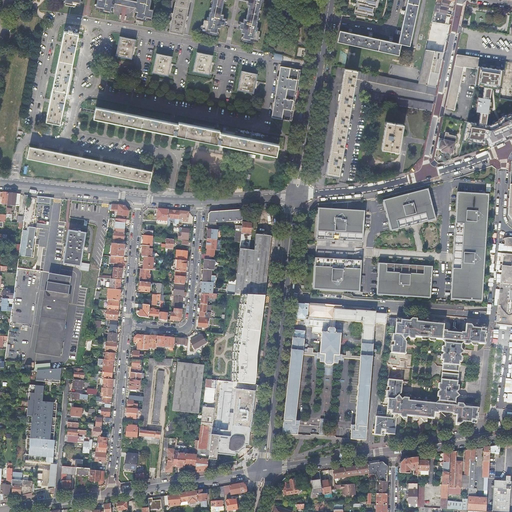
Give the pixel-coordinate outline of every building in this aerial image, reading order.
[(97,0),(96,9),(100,10),(100,11),(103,12),(103,13),(110,14),(111,7),(114,8),(114,6),(115,6),(115,4),(125,6),(135,8),(135,11),(136,11),(135,12),(138,13),(137,20),(144,21),(147,21),(147,20),(152,21),(154,10),(150,9),(152,0),(151,0),(66,0),(65,5),(72,6),(75,6),(76,5),(80,6),(81,0),(97,0)] [(176,0),(170,30),(180,32),(179,33),(183,34),(189,0),(176,0)] [(213,0),(211,12),(210,17),(208,17),(207,20),(205,20),(203,31),(206,31),(206,33),(209,33),(209,34),(216,35),(218,28),(221,29),(222,27),(223,25),(232,27),(243,29),(242,31),(243,31),(243,33),(246,34),(245,41),(251,42),(254,43),(254,41),(259,42),(261,31),(258,31),(259,27),(258,27),(259,22),(258,22),(261,8),(261,9),(262,3),(264,4),(264,0),(213,0)] [(407,0),(407,3),(405,12),(404,11),(403,14),(405,14),(401,32),(399,32),(399,34),(400,35),(398,44),(392,42),(392,41),(390,40),(389,42),(370,38),(371,36),(368,36),(368,37),(360,36),(351,34),(352,32),(349,32),(349,33),(340,32),(337,43),(399,55),(401,44),(410,46),(419,0),(407,0)] [(357,0),(354,13),(367,16),(368,15),(368,13),(372,14),(372,13),(374,7),(375,7),(376,0),(357,0)] [(435,5),(434,11),(447,14),(447,10),(449,5),(449,3),(451,3),(451,0),(450,0),(441,0),(440,6),(435,5)] [(434,11),(432,22),(445,24),(446,20),(447,17),(451,18),(451,15),(447,14),(434,11)] [(64,31),(63,32),(64,32),(46,121),(60,124),(78,34),(72,33),(72,31),(68,30),(68,32),(64,31)] [(133,49),(135,40),(119,36),(115,56),(131,59),(133,49)] [(439,71),(443,52),(426,50),(418,84),(435,87),(439,71)] [(211,64),(213,55),(197,52),(193,71),(209,75),(211,64)] [(170,66),(172,57),(156,53),(152,73),(168,76),(170,66)] [(477,70),(479,58),(456,54),(445,108),(450,109),(456,110),(465,68),(477,70)] [(500,90),(503,62),(479,58),(477,70),(474,81),(482,81),(481,91),(476,91),(472,107),(476,107),(475,119),(483,120),(486,108),(491,89),(500,90)] [(277,78),(277,80),(278,80),(275,99),(273,99),(273,101),(273,102),(274,103),(271,118),(290,121),(292,112),(295,113),(297,102),(293,101),(299,70),(280,67),(279,77),(277,77),(277,78)] [(256,83),(258,74),(242,70),(238,90),(254,93),(256,83)] [(435,95),(437,87),(435,87),(418,84),(360,72),(345,70),(341,90),(328,164),(326,177),(332,178),(338,179),(356,79),(435,95)] [(369,101),(432,111),(433,103),(368,93),(367,101),(369,101)] [(220,130),(179,122),(178,123),(96,107),(96,106),(93,118),(201,139),(223,144),(276,155),(279,143),(278,143),(278,144),(220,132),(220,130)] [(511,112),(486,123),(466,119),(463,141),(480,146),(484,149),(511,137),(511,112)] [(398,152),(403,124),(386,122),(381,149),(398,152)] [(437,144),(436,149),(451,152),(451,151),(452,149),(454,150),(455,142),(455,141),(456,136),(448,134),(449,133),(446,132),(444,139),(439,138),(437,144)] [(31,148),(29,159),(149,183),(152,172),(143,170),(143,168),(142,168),(140,168),(140,169),(122,166),(123,164),(121,164),(120,164),(120,165),(102,162),(102,160),(101,160),(100,160),(99,161),(82,158),(82,156),(81,156),(79,156),(79,157),(61,153),(62,152),(60,152),(59,151),(59,153),(41,149),(41,148),(40,148),(38,147),(38,149),(31,148)] [(185,189),(192,190),(194,177),(187,176),(185,189)] [(428,189),(383,201),(391,231),(410,226),(417,225),(436,220),(428,189)] [(7,204),(8,193),(3,193),(0,192),(0,202),(2,203),(7,204)] [(489,194),(457,192),(455,219),(455,226),(453,254),(453,261),(450,299),(482,302),(489,194)] [(7,205),(19,206),(20,194),(14,194),(8,193),(7,204),(7,205)] [(111,211),(115,211),(118,211),(117,215),(128,216),(128,211),(124,206),(120,206),(116,205),(112,205),(111,210),(111,211)] [(363,243),(365,211),(332,209),(318,208),(316,240),(336,241),(343,242),(363,243)] [(156,225),(167,226),(168,222),(168,218),(169,210),(158,209),(157,217),(156,225)] [(175,211),(171,210),(169,210),(168,218),(168,222),(179,223),(179,220),(179,219),(180,211),(175,211)] [(244,210),(210,212),(208,214),(208,222),(209,222),(209,225),(213,225),(216,225),(216,221),(243,220),(244,210)] [(184,212),(180,211),(179,219),(179,220),(183,220),(183,222),(187,222),(188,217),(189,212),(184,212)] [(116,232),(124,232),(125,232),(125,226),(126,220),(118,219),(116,232)] [(242,222),(242,226),(241,232),(241,237),(243,237),(243,233),(246,233),(246,235),(250,235),(252,223),(247,223),(242,222)] [(25,256),(31,257),(36,228),(29,227),(25,256)] [(189,233),(190,229),(180,228),(172,227),(171,232),(178,233),(177,240),(182,240),(188,241),(189,238),(189,233)] [(207,234),(207,239),(213,240),(216,240),(217,240),(218,229),(208,228),(208,229),(207,234)] [(78,232),(69,231),(63,263),(80,266),(83,245),(85,234),(80,233),(81,231),(78,231),(78,232)] [(113,244),(125,245),(125,241),(123,241),(124,237),(124,232),(116,232),(115,231),(113,244)] [(238,263),(237,273),(236,285),(235,295),(246,295),(250,295),(269,296),(269,291),(265,290),(266,281),(272,236),(256,234),(254,250),(240,249),(239,252),(238,263)] [(149,246),(151,246),(152,237),(144,236),(143,241),(143,246),(149,246)] [(504,246),(511,247),(511,237),(511,238),(509,237),(508,237),(506,238),(505,238),(504,238),(502,239),(504,242),(504,246)] [(165,248),(165,249),(173,249),(173,245),(174,240),(166,239),(165,245),(165,248)] [(213,240),(207,239),(207,244),(206,249),(207,249),(215,250),(220,250),(221,240),(217,240),(216,240),(213,240)] [(112,244),(111,256),(123,257),(124,251),(125,245),(113,244),(112,244)] [(144,257),(151,257),(152,249),(148,249),(149,246),(143,246),(142,251),(142,257),(144,257)] [(214,257),(215,250),(207,249),(207,252),(206,255),(210,256),(210,257),(214,257)] [(176,260),(187,261),(187,259),(187,256),(185,256),(186,251),(177,250),(176,260)] [(511,254),(506,254),(500,254),(499,264),(502,265),(498,306),(500,306),(500,308),(500,311),(497,311),(496,325),(498,326),(511,326),(511,254)] [(153,267),(154,258),(151,258),(144,257),(144,263),(143,269),(150,270),(152,270),(154,270),(155,270),(156,270),(156,269),(156,268),(155,268),(155,267),(154,267),(153,267)] [(335,259),(315,258),(313,289),(344,291),(360,292),(362,261),(342,259),(335,259)] [(175,271),(186,272),(186,267),(187,261),(176,260),(175,271)] [(204,265),(203,269),(212,270),(214,270),(215,261),(210,260),(204,260),(204,265)] [(402,265),(378,263),(376,295),(430,298),(433,267),(409,265),(402,265)] [(110,279),(113,279),(113,278),(121,278),(122,273),(122,269),(119,268),(114,268),(113,276),(110,276),(110,279)] [(149,274),(150,270),(143,269),(141,269),(140,275),(139,282),(150,283),(150,275),(149,274)] [(212,270),(203,269),(203,276),(202,282),(210,283),(213,283),(215,283),(215,276),(211,276),(212,270)] [(185,278),(186,272),(175,271),(174,284),(175,284),(184,285),(185,278)] [(37,352),(58,355),(71,277),(50,273),(49,273),(36,352),(37,352)] [(110,289),(120,290),(121,285),(121,280),(113,279),(110,279),(105,278),(98,278),(97,288),(104,288),(105,282),(109,282),(109,281),(111,281),(110,289)] [(151,283),(150,283),(139,282),(139,286),(138,291),(150,292),(151,283)] [(202,282),(200,282),(199,286),(199,291),(201,291),(201,293),(204,293),(212,294),(213,283),(210,283),(202,282)] [(183,297),(186,297),(186,293),(185,293),(184,293),(184,285),(175,284),(175,286),(173,286),(173,290),(174,290),(173,296),(174,296),(183,297)] [(108,300),(119,301),(119,295),(120,290),(110,289),(108,289),(107,300),(108,300)] [(7,299),(13,299),(13,296),(9,296),(10,291),(8,290),(8,292),(3,291),(2,295),(2,299),(7,299)] [(214,294),(212,294),(204,293),(204,295),(201,295),(201,300),(201,304),(206,305),(207,305),(208,296),(210,296),(210,298),(216,299),(217,296),(217,294),(216,294),(214,294)] [(156,305),(156,306),(160,306),(160,302),(157,302),(157,299),(160,300),(161,295),(158,294),(157,295),(153,295),(152,300),(152,305),(156,305)] [(183,297),(174,296),(173,308),(182,308),(182,303),(183,297)] [(1,311),(11,311),(12,304),(7,303),(7,299),(2,299),(1,311)] [(107,310),(118,311),(118,306),(119,301),(108,300),(107,310)] [(375,323),(386,324),(387,314),(376,313),(376,312),(375,312),(371,311),(365,311),(361,311),(356,310),(356,311),(355,310),(355,311),(353,310),(350,310),(348,310),(345,310),(344,309),(343,309),(343,307),(343,306),(342,306),(336,305),(331,305),(325,304),(325,306),(323,305),(323,306),(321,306),(318,305),(317,305),(310,305),(310,304),(309,304),(305,304),(297,303),(296,311),(295,317),(295,319),(304,320),(306,320),(308,321),(308,317),(309,317),(316,318),(318,318),(322,318),(324,319),(324,318),(330,319),(331,319),(330,328),(329,328),(329,329),(328,330),(322,329),(322,334),(323,334),(322,337),(322,338),(322,341),(321,341),(321,342),(322,342),(322,345),(321,344),(321,345),(321,346),(322,346),(321,349),(321,350),(321,353),(320,353),(317,353),(317,354),(317,356),(317,358),(320,358),(320,362),(325,362),(325,363),(327,365),(331,365),(333,364),(333,363),(338,363),(338,360),(341,360),(342,358),(342,355),(339,355),(339,354),(338,354),(338,351),(339,351),(339,350),(339,347),(340,347),(340,346),(339,346),(339,343),(340,343),(340,342),(339,342),(339,340),(340,340),(340,339),(340,338),(339,338),(340,336),(340,335),(341,335),(341,331),(335,330),(335,329),(334,329),(333,329),(334,319),(335,320),(335,319),(341,320),(343,320),(350,321),(351,321),(355,321),(356,321),(356,322),(360,322),(360,321),(361,322),(362,322),(363,322),(363,325),(363,326),(363,333),(362,333),(362,336),(363,336),(362,344),(361,355),(361,357),(360,359),(360,360),(361,360),(359,379),(357,400),(356,416),(355,419),(356,419),(355,425),(351,425),(351,426),(351,429),(351,430),(351,439),(358,439),(365,440),(366,431),(367,426),(368,408),(370,386),(372,361),(372,356),(375,326),(375,323)] [(139,317),(149,318),(149,316),(149,312),(149,308),(150,305),(143,304),(143,311),(140,310),(140,311),(137,311),(137,312),(137,314),(139,317)] [(206,305),(201,304),(200,310),(199,317),(204,317),(208,318),(210,318),(211,313),(206,312),(205,312),(206,305)] [(154,316),(159,317),(159,313),(159,311),(155,310),(154,309),(149,308),(149,312),(149,316),(154,316)] [(182,310),(174,309),(173,313),(171,313),(170,320),(179,321),(181,319),(182,314),(182,310)] [(118,315),(118,311),(107,310),(107,319),(117,320),(118,315)] [(399,318),(398,318),(396,318),(395,334),(393,333),(392,341),(394,341),(394,345),(392,345),(391,353),(393,353),(405,354),(406,352),(406,345),(407,342),(405,340),(408,336),(410,338),(415,339),(415,337),(422,338),(422,340),(427,340),(429,339),(431,341),(435,341),(436,339),(442,340),(445,343),(444,346),(443,346),(442,351),(444,353),(442,355),(441,360),(443,360),(443,361),(443,362),(443,363),(443,365),(442,366),(442,370),(459,372),(459,368),(459,367),(459,365),(459,364),(459,363),(460,361),(461,362),(462,357),(460,354),(464,352),(461,348),(461,344),(464,342),(464,344),(469,345),(471,343),(473,345),(475,345),(478,346),(478,345),(478,344),(485,344),(485,342),(485,338),(486,339),(487,334),(486,334),(486,328),(485,328),(484,327),(482,327),(481,327),(480,327),(477,323),(473,326),(471,324),(466,324),(465,332),(462,332),(462,333),(459,332),(455,328),(450,331),(447,331),(447,330),(444,330),(444,323),(443,323),(442,323),(439,323),(438,323),(437,323),(438,321),(433,320),(430,322),(427,318),(424,321),(423,321),(422,321),(419,321),(418,320),(417,320),(417,318),(412,318),(410,320),(407,316),(403,319),(401,319),(399,318)] [(199,317),(199,323),(198,330),(204,331),(204,328),(207,328),(208,318),(204,317),(199,317)] [(308,321),(306,320),(306,326),(312,327),(312,333),(322,334),(322,329),(328,330),(329,329),(329,328),(330,328),(331,319),(330,319),(324,318),(324,319),(322,318),(318,318),(316,318),(309,317),(308,317),(308,321)] [(113,326),(113,329),(117,330),(118,330),(118,327),(116,327),(117,325),(117,321),(106,320),(106,324),(109,324),(109,326),(113,326)] [(107,341),(116,342),(117,336),(117,330),(113,329),(109,329),(107,341)] [(294,330),(283,434),(290,434),(297,435),(298,426),(299,426),(299,425),(299,422),(299,421),(295,421),(296,410),(297,410),(297,407),(297,400),(298,400),(298,397),(298,390),(299,390),(299,387),(300,379),(300,376),(301,369),(301,366),(302,359),(302,356),(303,356),(303,355),(303,352),(303,351),(304,339),(305,331),(294,330)] [(143,350),(144,335),(138,335),(134,337),(134,339),(134,342),(137,342),(137,350),(143,350)] [(190,341),(195,349),(206,343),(202,335),(196,338),(190,341)] [(154,336),(150,336),(148,348),(156,349),(156,347),(157,337),(154,336)] [(161,337),(157,337),(156,347),(164,347),(165,337),(161,337)] [(170,338),(165,337),(164,347),(174,348),(174,347),(175,342),(175,338),(170,338)] [(175,342),(174,347),(177,347),(177,346),(175,345),(175,344),(185,345),(185,346),(187,346),(188,340),(182,339),(176,338),(175,342)] [(116,348),(116,342),(107,341),(106,341),(105,351),(112,351),(112,353),(115,353),(116,348)] [(133,360),(142,361),(143,355),(139,355),(140,351),(133,351),(133,355),(133,360)] [(115,357),(115,353),(112,353),(106,352),(105,357),(105,356),(105,360),(113,361),(115,361),(115,357)] [(163,359),(155,359),(147,358),(147,361),(146,368),(145,382),(144,392),(144,397),(143,401),(142,410),(142,415),(141,420),(141,425),(140,430),(146,431),(153,365),(172,365),(173,359),(171,359),(163,359)] [(142,368),(142,361),(133,360),(132,363),(132,367),(142,368)] [(190,414),(195,365),(178,363),(173,412),(190,414)] [(204,366),(195,365),(190,414),(199,415),(204,366)] [(80,367),(75,367),(75,368),(73,368),(73,372),(74,372),(74,375),(74,377),(76,377),(78,377),(78,378),(83,379),(84,373),(82,373),(82,367),(80,367)] [(140,381),(141,381),(141,378),(142,378),(143,368),(142,368),(132,367),(132,373),(131,373),(131,375),(130,380),(140,381)] [(60,383),(61,368),(50,369),(48,369),(37,370),(36,381),(60,383)] [(155,425),(158,425),(164,371),(158,370),(152,425),(155,425)] [(476,423),(477,417),(478,418),(478,413),(477,413),(478,409),(478,407),(471,406),(472,404),(467,404),(464,405),(463,403),(458,403),(457,405),(456,403),(455,401),(456,398),(459,395),(456,392),(459,390),(459,385),(457,385),(457,383),(458,382),(458,381),(458,380),(458,378),(458,374),(442,373),(441,376),(441,378),(441,379),(441,380),(441,381),(441,383),(439,383),(438,388),(440,390),(438,391),(437,397),(439,397),(439,400),(436,402),(429,402),(429,400),(424,399),(422,401),(419,397),(416,400),(409,399),(409,398),(404,397),(402,399),(399,395),(401,393),(402,389),(402,383),(402,381),(403,381),(390,379),(388,379),(387,387),(389,387),(389,390),(387,390),(386,398),(388,398),(387,414),(386,417),(376,416),(374,431),(377,432),(377,435),(381,435),(383,435),(385,436),(385,433),(395,434),(396,418),(398,417),(400,415),(402,417),(407,418),(407,416),(414,417),(413,419),(418,419),(419,419),(420,418),(421,418),(422,420),(427,420),(427,418),(430,418),(434,419),(435,411),(442,412),(442,413),(446,417),(450,414),(450,413),(453,413),(453,414),(456,415),(456,423),(461,424),(463,422),(466,425),(469,423),(471,423),(472,423),(476,423)] [(92,381),(97,382),(98,378),(98,377),(98,374),(95,374),(94,376),(94,378),(88,377),(88,381),(92,381)] [(104,388),(112,389),(112,384),(113,379),(103,378),(103,384),(104,384),(104,388)] [(84,381),(73,380),(73,384),(73,389),(80,390),(80,386),(82,386),(82,384),(84,384),(84,381)] [(139,390),(140,381),(130,380),(130,385),(130,389),(139,390)] [(209,450),(208,459),(213,459),(217,460),(217,454),(236,456),(236,453),(239,453),(240,452),(241,451),(242,450),(243,449),(244,449),(245,449),(246,445),(248,445),(254,391),(249,390),(245,390),(246,384),(243,383),(242,390),(236,389),(231,437),(211,434),(209,450)] [(40,464),(53,465),(53,457),(55,441),(50,440),(53,402),(42,402),(43,386),(29,385),(26,416),(32,416),(29,455),(28,463),(40,464)] [(111,393),(112,389),(104,388),(102,388),(101,393),(103,393),(103,397),(111,398),(111,393)] [(128,404),(128,408),(137,409),(138,401),(129,400),(128,404)] [(81,416),(82,408),(73,407),(71,407),(71,411),(71,415),(71,416),(77,417),(77,415),(81,416)] [(110,412),(110,408),(105,408),(102,407),(101,416),(109,417),(110,412)] [(132,419),(141,420),(142,415),(142,410),(137,409),(128,408),(127,412),(127,417),(132,418),(132,419)] [(94,427),(101,427),(102,423),(102,418),(96,417),(96,419),(94,419),(94,423),(94,424),(94,427)] [(320,423),(320,424),(320,426),(319,435),(328,436),(328,427),(328,424),(328,423),(328,419),(321,418),(320,423)] [(138,436),(138,432),(137,432),(138,428),(137,428),(137,426),(130,425),(130,427),(127,427),(127,431),(126,437),(137,438),(137,436),(138,436)] [(93,436),(99,437),(100,437),(101,433),(102,434),(102,432),(102,431),(101,431),(101,427),(94,427),(93,426),(93,431),(93,433),(93,436)] [(209,427),(200,426),(199,440),(199,441),(198,449),(206,449),(209,427)] [(65,435),(67,436),(85,437),(86,431),(77,430),(67,429),(66,429),(65,432),(65,435)] [(161,432),(146,431),(140,430),(140,436),(145,437),(145,438),(148,439),(152,440),(152,437),(155,437),(155,438),(160,439),(160,438),(161,432)] [(89,449),(91,449),(92,443),(92,440),(92,438),(85,437),(67,436),(67,438),(67,440),(67,442),(70,442),(78,443),(80,443),(84,443),(83,452),(89,453),(89,449)] [(96,452),(106,452),(106,448),(107,444),(98,443),(98,447),(96,447),(96,452)] [(499,445),(490,447),(490,452),(495,453),(495,456),(499,456),(499,451),(499,445)] [(490,447),(484,448),(484,452),(483,457),(484,457),(484,461),(483,461),(482,478),(484,478),(488,478),(490,452),(490,447)] [(169,472),(172,472),(173,466),(175,451),(175,450),(168,449),(167,454),(169,454),(167,466),(166,466),(165,471),(169,472)] [(186,454),(185,465),(190,465),(196,466),(197,458),(197,455),(191,454),(192,453),(190,453),(190,454),(188,454),(188,450),(186,449),(186,454)] [(467,511),(470,461),(470,452),(470,449),(466,450),(462,510),(467,511)] [(181,467),(185,467),(185,465),(186,454),(179,453),(179,452),(175,451),(173,466),(175,466),(178,466),(178,468),(180,468),(181,467)] [(97,462),(105,463),(106,458),(106,452),(96,452),(95,462),(97,462)] [(136,470),(138,454),(128,453),(127,457),(126,457),(125,461),(127,461),(127,464),(125,464),(125,469),(130,469),(136,470)] [(416,473),(418,473),(418,471),(418,461),(418,457),(411,458),(404,459),(400,463),(400,473),(410,473),(410,469),(413,468),(416,468),(416,473)] [(420,475),(428,475),(429,461),(423,461),(418,461),(418,471),(418,473),(418,474),(420,474),(420,475)] [(486,511),(487,498),(477,497),(477,496),(475,496),(476,488),(469,488),(471,461),(470,461),(467,511),(486,511)] [(377,462),(369,464),(368,474),(376,474),(376,481),(377,481),(387,481),(387,466),(383,462),(377,462)] [(369,464),(332,469),(334,479),(368,474),(369,464)] [(63,481),(63,487),(67,486),(71,486),(71,481),(66,481),(66,474),(76,475),(77,468),(62,466),(61,474),(61,476),(61,481),(63,481)] [(82,476),(89,476),(90,469),(77,468),(76,475),(82,476)] [(103,482),(104,470),(102,470),(102,472),(91,471),(90,481),(95,481),(99,481),(99,484),(101,484),(103,482)] [(16,494),(21,494),(22,479),(22,474),(22,473),(14,472),(13,480),(12,479),(12,483),(11,485),(13,485),(12,494),(16,494)] [(139,474),(136,475),(135,481),(145,480),(145,478),(144,476),(146,476),(145,473),(144,473),(141,474),(140,473),(139,473),(139,474)] [(26,494),(31,493),(33,481),(28,480),(29,474),(22,474),(22,479),(21,494),(20,496),(26,494)] [(490,508),(489,511),(507,511),(509,489),(511,489),(511,482),(510,481),(510,476),(506,476),(505,483),(495,483),(493,508),(490,508)] [(0,500),(3,499),(3,497),(3,494),(9,494),(9,485),(2,485),(2,482),(3,482),(3,479),(1,479),(1,484),(0,500)] [(320,481),(320,479),(316,480),(311,481),(314,494),(323,493),(320,481)] [(283,486),(285,495),(299,493),(298,487),(296,487),(295,480),(292,480),(290,481),(290,482),(285,483),(286,485),(283,486)] [(323,493),(323,495),(331,494),(331,490),(329,480),(320,481),(323,493)] [(387,487),(387,481),(377,481),(377,493),(387,493),(387,487)] [(224,495),(246,492),(246,490),(246,486),(243,483),(223,486),(224,494),(224,495)] [(342,489),(342,494),(355,493),(354,484),(351,484),(336,485),(337,490),(342,489)] [(417,504),(417,487),(408,488),(408,493),(408,498),(407,498),(407,499),(407,500),(407,501),(407,502),(408,502),(408,504),(417,504)] [(196,491),(197,501),(201,501),(201,506),(203,506),(203,507),(207,506),(206,494),(202,494),(202,492),(202,490),(196,491)] [(188,503),(197,502),(197,501),(196,491),(188,492),(180,493),(180,502),(188,501),(188,503)] [(180,502),(180,493),(172,495),(164,496),(165,508),(169,508),(169,505),(181,505),(180,502)] [(387,499),(387,493),(377,493),(376,493),(376,504),(386,504),(387,499)] [(148,498),(149,508),(149,510),(162,509),(161,500),(153,501),(153,499),(152,497),(148,498)] [(237,509),(236,499),(233,500),(231,500),(231,499),(226,500),(228,510),(237,509)] [(111,503),(111,511),(117,511),(117,510),(127,509),(127,505),(127,501),(113,503),(111,503)] [(222,506),(222,501),(216,501),(211,501),(212,511),(218,511),(218,508),(219,508),(219,506),(222,506)]
